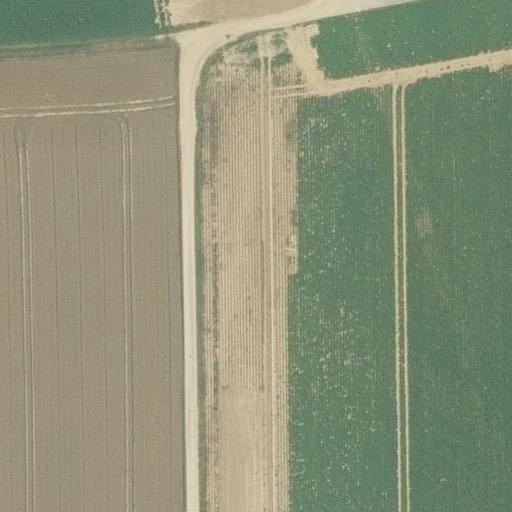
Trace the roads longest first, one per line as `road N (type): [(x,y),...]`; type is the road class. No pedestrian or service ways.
road 1 (track): [(191,511),(185,38),(254,24)]
road 2 (track): [(185,38),(0,52)]
road 3 (track): [(399,0),(254,24)]
